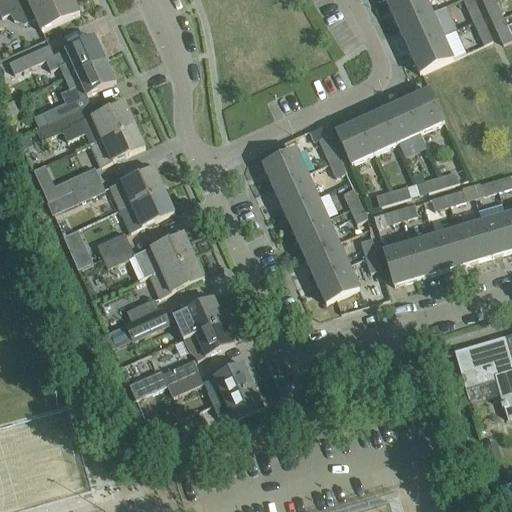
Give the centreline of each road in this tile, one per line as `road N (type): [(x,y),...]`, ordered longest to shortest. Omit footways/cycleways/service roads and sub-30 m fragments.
road 1 (residential): [(201,167),(369,88),(380,73),(378,56),(353,0)]
road 2 (residential): [(286,349),(306,354),(511,294)]
road 3 (residential): [(286,349),(201,167)]
road 4 (residential): [(201,167),(183,123),(183,88),(148,0)]
